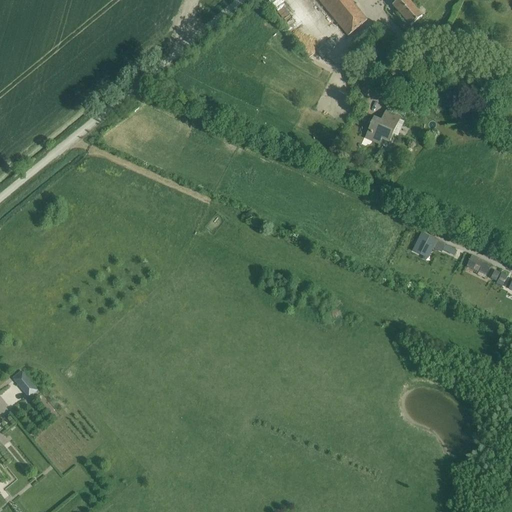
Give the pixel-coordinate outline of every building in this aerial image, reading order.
[(318,0),(348,36),(367,21),(351,1),(351,0),(318,0)] [(410,26),(422,16),(408,0),(391,0),(390,0),(394,5),(392,6),(410,26)] [(415,0),(409,0),(423,16),(427,13),(415,0)] [(316,51),(316,52),(321,59),(331,51),(325,44),(316,51)] [(372,124),(367,133),(374,137),(372,142),(379,145),(382,140),(389,143),(401,118),(395,115),(389,113),(386,118),(382,128),(372,124)] [(421,235),(412,253),(420,257),(421,253),(429,257),(436,243),(421,235)] [(445,247),(442,252),(454,258),(456,253),(445,247)] [(471,258),(466,268),(472,271),(475,267),(480,269),(479,274),(485,277),(491,267),(471,258)] [(495,282),(499,274),(494,271),(491,280),(495,282)] [(23,373),(14,380),(18,385),(27,378),(23,373)] [(38,392),(27,378),(18,385),(29,399),(38,392)]
